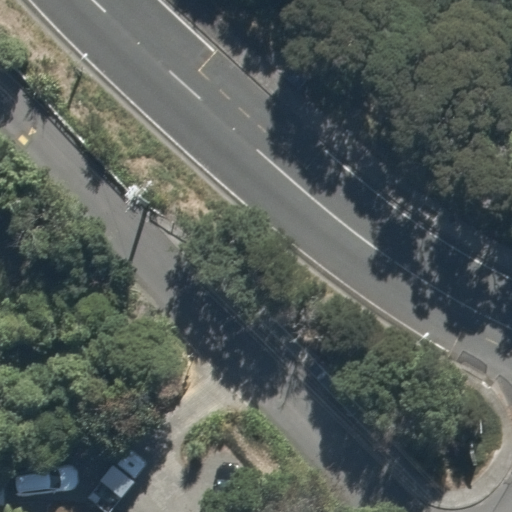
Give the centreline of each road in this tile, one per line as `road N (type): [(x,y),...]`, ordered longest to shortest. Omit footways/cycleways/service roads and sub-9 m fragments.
road 1 (residential): [(0,92),(147,263),(382,511)]
road 2 (residential): [(91,0),(354,233),(511,329)]
